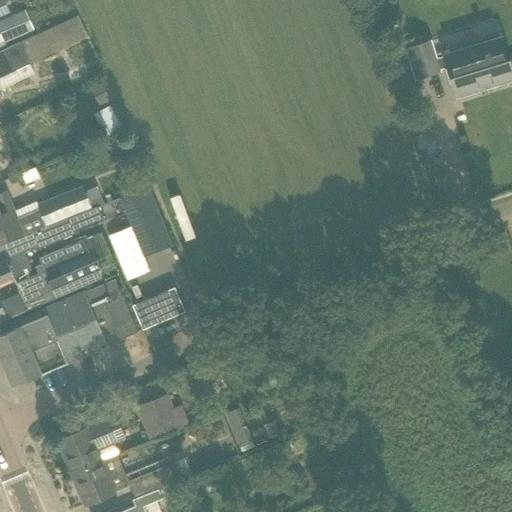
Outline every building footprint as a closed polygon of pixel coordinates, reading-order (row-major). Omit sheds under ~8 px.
[(0,0),(0,16),(10,13),(4,0),(0,0)] [(25,9),(0,20),(0,43),(33,29),(25,9)] [(0,99),(4,98),(0,90),(0,78),(30,64),(88,36),(78,15),(20,42),(0,51),(0,99)] [(498,21),(478,26),(481,38),(502,33),(498,21)] [(449,65),(453,77),(459,96),(511,79),(511,73),(501,38),(434,58),(429,41),(407,48),(416,75),(449,65)] [(100,84),(91,89),(98,104),(107,100),(100,84)] [(108,104),(92,112),(103,134),(119,126),(108,104)] [(35,166),(21,172),(26,183),(39,177),(35,166)] [(39,209),(46,227),(93,208),(104,204),(96,186),(85,191),(82,186),(37,205),(39,209)] [(121,198),(144,255),(172,244),(149,187),(121,198)] [(22,237),(46,227),(39,209),(15,219),(3,192),(0,193),(0,243),(21,234),(22,237)] [(0,326),(7,323),(5,318),(117,269),(101,231),(42,256),(39,257),(41,262),(35,264),(39,272),(31,276),(28,270),(31,269),(24,252),(37,246),(39,249),(99,222),(93,208),(46,227),(22,237),(21,234),(0,243),(0,255),(2,261),(0,261),(0,326)] [(0,357),(12,386),(138,332),(114,277),(31,313),(7,323),(0,326),(0,357)] [(174,287),(132,305),(143,329),(185,311),(174,287)] [(212,394),(202,370),(186,377),(196,401),(212,394)] [(167,396),(140,407),(147,426),(153,439),(181,428),(175,414),(167,396)] [(119,452),(114,441),(123,437),(115,416),(57,440),(71,472),(119,452)] [(245,424),(233,430),(242,452),(254,447),(245,424)] [(115,492),(115,491),(129,485),(134,498),(180,479),(174,464),(165,468),(164,466),(128,480),(117,455),(120,454),(119,452),(71,472),(84,504),(115,492)] [(118,511),(143,511),(142,507),(162,499),(158,489),(133,500),(135,505),(118,511)]
